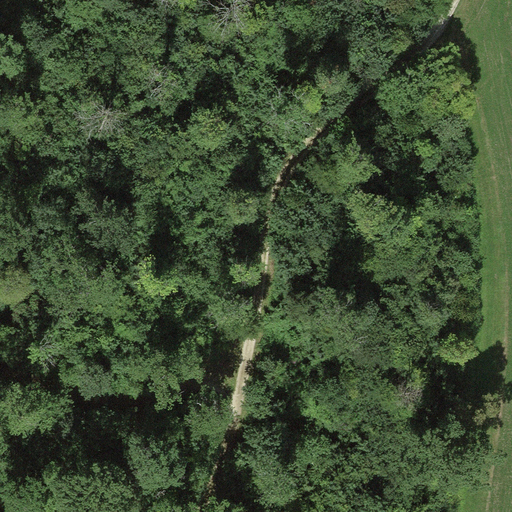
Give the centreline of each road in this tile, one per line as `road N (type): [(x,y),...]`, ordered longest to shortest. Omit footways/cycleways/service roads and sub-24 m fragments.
road 1 (track): [(0,367),(137,400),(242,358),(274,199),(297,153),(425,33),(445,0)]
road 2 (track): [(197,511),(234,425),(242,358)]
